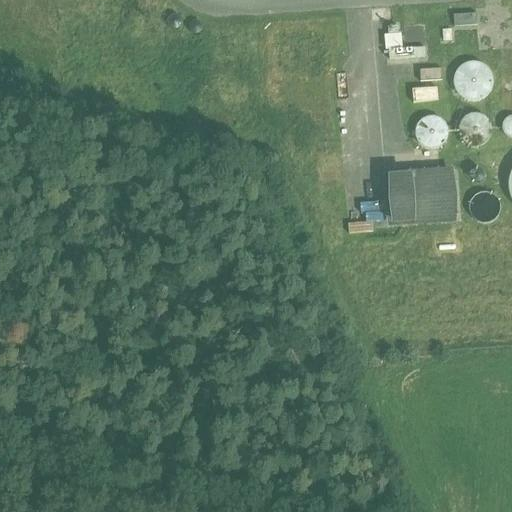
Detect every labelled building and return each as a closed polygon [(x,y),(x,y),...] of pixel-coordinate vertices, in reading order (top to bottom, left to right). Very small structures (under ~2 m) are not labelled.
[(454,13),(455,31),(482,29),(480,11),(454,13)] [(400,28),(402,49),(433,47),(431,26),(400,28)] [(490,89),(491,83),(491,78),(488,73),(484,68),(479,66),(473,64),(468,65),(463,68),(458,72),(456,77),(454,82),(455,88),(458,93),(462,97),(467,100),(472,101),(478,100),(483,98),(487,94),(490,89)] [(494,138),(495,132),(495,126),(492,121),(488,117),(483,114),(478,113),(472,114),(467,116),(462,120),(460,125),(459,131),(459,136),(462,142),(466,146),(471,149),(476,150),(482,149),(487,147),(491,143),(494,138)] [(453,138),(454,132),(453,127),(450,122),(445,118),(440,116),(434,115),(428,116),(423,119),(420,124),(417,129),(417,135),(418,140),(421,145),(426,149),(431,151),(437,152),(442,151),(447,148),(451,143),(453,138)] [(394,188),(395,224),(462,221),(460,173),(418,175),(418,187),(394,188)] [(502,215),(503,210),(503,205),(501,200),(497,197),(493,195),(488,194),(483,195),(478,198),(475,202),(474,207),(474,212),(476,217),(480,220),(485,223),(490,223),(495,222),(499,219),(502,215)]
